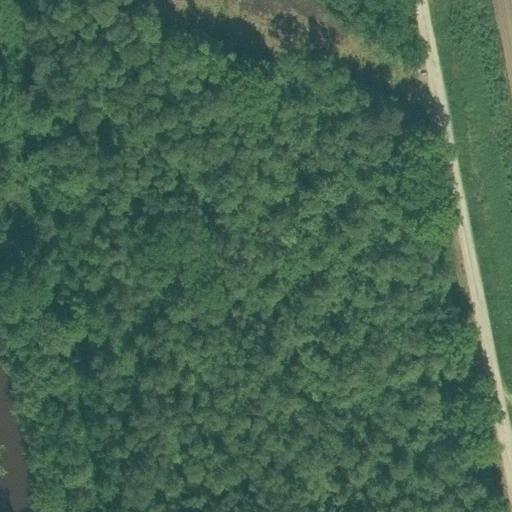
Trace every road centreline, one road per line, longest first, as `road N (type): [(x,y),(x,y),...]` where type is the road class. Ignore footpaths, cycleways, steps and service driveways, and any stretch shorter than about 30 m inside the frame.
road 1 (track): [(511,507),(411,0)]
road 2 (track): [(431,101),(256,0)]
